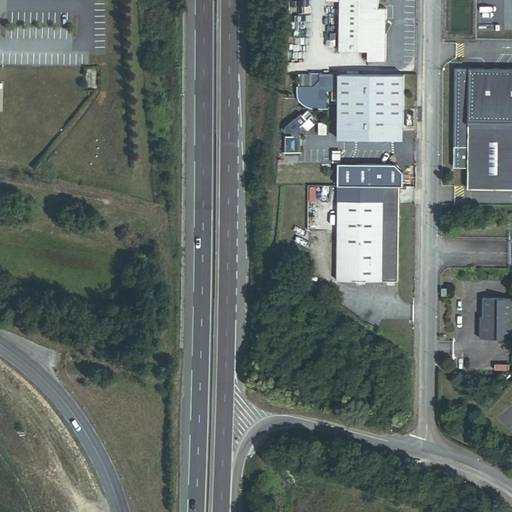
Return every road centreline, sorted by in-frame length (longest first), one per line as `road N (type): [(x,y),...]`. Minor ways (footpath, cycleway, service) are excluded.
road 1 (trunk): [(203,0),(195,511)]
road 2 (trunk): [(222,511),(226,0)]
road 3 (unclassified): [(426,456),(432,0)]
road 4 (trunk): [(235,511),(242,449),(258,429),(287,422),(426,456)]
road 5 (tertiary): [(0,344),(71,412),(119,511)]
